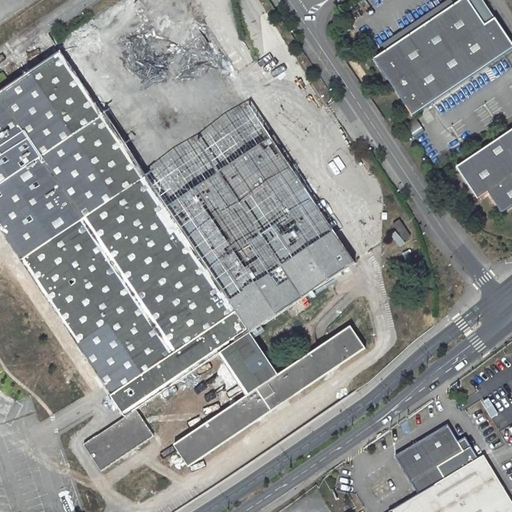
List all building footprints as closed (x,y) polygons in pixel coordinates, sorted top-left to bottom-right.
[(0,248),(25,289),(24,261),(119,414),(215,354),(223,368),(208,377),(224,402),(251,386),(266,409),(363,350),(348,326),(272,373),(250,338),(257,334),(252,326),(348,267),(182,0),(127,0),(54,45),(45,31),(46,30),(40,20),(3,43),(22,74),(0,87),(0,248)] [(467,0),(461,0),(373,59),(412,116),(511,48),(511,43),(495,18),(485,25),(467,0)] [(263,51),(274,45),(266,31),(255,36),(263,51)] [(345,134),(344,109),(310,110),(310,135),(345,134)] [(511,130),(457,168),(478,200),(488,193),(502,214),(511,207),(511,130)] [(402,242),(409,237),(398,220),(391,225),(402,242)] [(486,398),(480,402),(491,417),(497,413),(486,398)] [(0,411),(8,410),(0,401),(0,411)] [(243,403),(171,446),(182,464),(254,421),(243,403)] [(136,410),(80,442),(96,470),(152,438),(136,410)] [(447,424),(395,454),(419,494),(393,509),(394,511),(511,511),(511,504),(483,456),(478,459),(470,447),(465,437),(457,441),(447,424)] [(59,466),(54,445),(38,448),(42,470),(59,466)] [(19,479),(24,494),(19,496),(24,511),(32,511),(43,508),(33,475),(19,479)]
